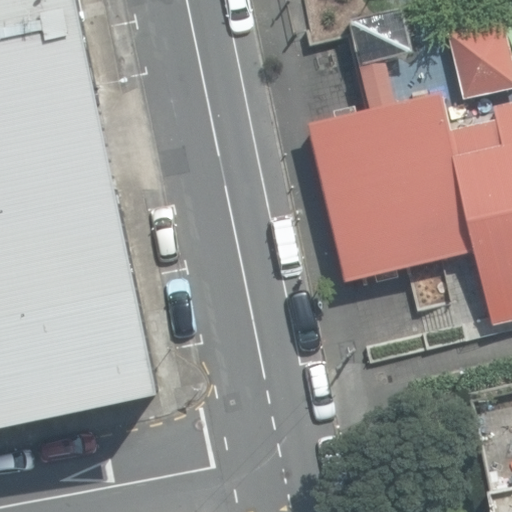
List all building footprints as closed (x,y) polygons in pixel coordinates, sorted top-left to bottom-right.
[(0,0),(0,428),(165,395),(86,0),(0,0)] [(355,30),(369,101),(447,85),(433,14),(355,30)] [(470,96),(511,86),(511,60),(503,23),(455,35),(470,96)] [(511,100),(496,105),(499,119),(453,129),(445,92),(357,111),(355,104),(334,109),(336,117),(311,123),(346,281),(478,251),(495,323),(511,319),(511,100)] [(511,511),(511,485),(490,490),(493,511),(511,511)]
